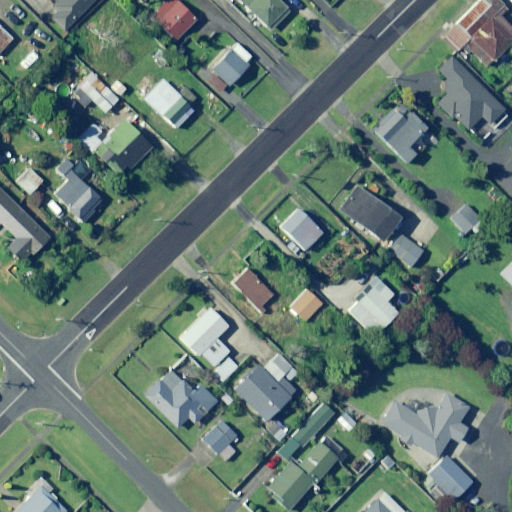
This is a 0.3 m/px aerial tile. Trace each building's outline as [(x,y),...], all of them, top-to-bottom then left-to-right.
[(92,0),(57,0),(51,7),(55,11),(47,20),(63,33),(92,0)] [(192,18),(171,0),(162,0),(147,17),(172,40),(192,18)] [(233,0),(265,31),(285,10),(277,2),(278,0),(233,0)] [(475,75),(511,38),(511,30),(494,12),(500,6),(493,0),(476,0),(438,37),(475,75)] [(0,49),(10,38),(0,29),(0,49)] [(167,61),(156,50),(149,57),(160,67),(167,61)] [(203,81),(217,94),(224,86),(225,87),(245,66),(228,50),(209,71),(210,73),(203,81)] [(442,79),(443,94),(433,104),(449,120),(451,118),(464,131),(477,117),(485,125),(500,111),(447,58),(434,71),(442,79)] [(151,108),(141,118),(156,132),(165,123),(171,128),(180,119),(178,117),(193,103),(166,76),(143,100),(151,108)] [(115,101),(91,77),(71,98),(81,109),(89,101),(102,114),(115,101)] [(401,123),(389,110),(369,130),(403,164),(412,155),(405,147),(424,128),(410,114),(401,123)] [(150,148),(122,120),(90,153),(113,176),(123,167),(127,171),(150,148)] [(74,140),(87,153),(97,143),(92,139),(98,132),(90,124),(74,140)] [(511,198),(511,157),(490,179),(511,200),(511,198)] [(82,177),(63,160),(53,170),(65,181),(51,195),(80,223),(100,202),(78,181),(82,177)] [(39,182),(26,169),(13,182),(26,195),(39,182)] [(377,243),(388,228),(396,218),(355,188),(336,212),(377,243)] [(32,225),(0,192),(0,227),(12,240),(2,249),(18,264),(28,254),(29,256),(48,238),(33,223),(32,225)] [(473,217),(463,206),(448,219),(458,231),(473,217)] [(321,237),(294,211),(277,228),(304,254),(321,237)] [(412,246),(397,235),(385,252),(408,269),(429,240),(421,233),(412,246)] [(511,260),(497,275),(511,290),(511,260)] [(269,297),(243,270),(229,284),(255,311),(269,297)] [(390,296),(382,287),(374,294),(369,289),(346,311),(372,337),(395,314),(384,302),(390,296)] [(320,305),(305,290),(287,308),(303,323),(320,305)] [(225,327),(208,309),(177,339),(195,357),(197,354),(211,368),(226,353),(213,339),(225,327)] [(261,367),(275,381),(280,375),(286,381),(295,373),(276,353),(261,367)] [(235,368),(226,359),(207,377),(216,386),(235,368)] [(273,384),(254,365),(229,390),(262,422),(293,391),(280,378),(273,384)] [(197,385),(190,393),(180,383),(167,370),(141,396),(174,429),(185,418),(191,425),(214,402),(197,385)] [(465,408),(444,394),(432,413),(416,403),(409,413),(393,403),(379,425),(398,437),(396,441),(406,448),(409,444),(433,460),(447,439),(454,444),(464,428),(456,423),(465,408)] [(354,424),(342,413),(334,421),(346,433),(354,424)] [(235,437),(219,421),(199,441),(222,463),(233,452),(226,445),(235,437)] [(283,511),(340,452),(323,436),(301,460),(282,442),(273,453),(285,464),(261,491),(283,511)] [(443,458),(421,481),(447,506),(469,483),(443,458)] [(48,489),(38,479),(23,493),(27,497),(12,511),(61,511),(43,494),(48,489)] [(387,511),(375,500),(363,511),(387,511)]
